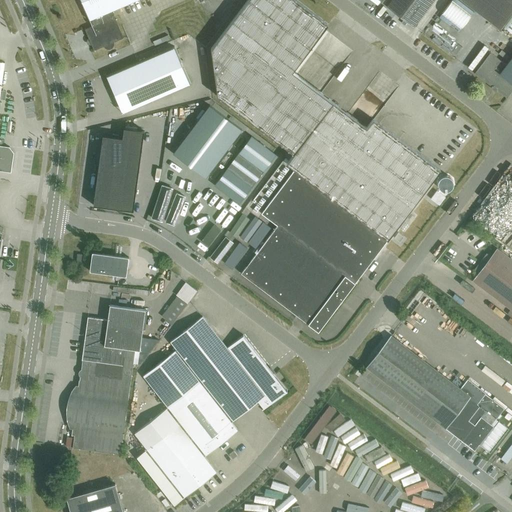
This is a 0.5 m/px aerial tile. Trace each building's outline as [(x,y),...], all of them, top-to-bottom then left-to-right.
[(94,51),(103,46),(105,48),(108,49),(110,49),(112,47),(113,45),(113,42),(123,38),(111,11),(136,0),(80,0),(91,26),(84,29),(94,51)] [(328,24),(295,0),(247,0),(210,49),(217,95),(293,154),(286,164),(294,170),(261,213),(277,226),(241,273),(318,332),(440,170),(373,119),(366,128),(292,71),(328,24)] [(414,27),(434,0),(391,0),(387,7),(414,27)] [(441,19),(439,22),(448,27),(450,24),(441,19)] [(190,84),(174,46),(105,76),(106,78),(132,109),(190,84)] [(200,48),(202,60),(208,59),(206,47),(200,48)] [(511,56),(506,65),(490,53),(474,74),(491,86),(491,89),(494,91),(496,91),(506,98),(511,91),(511,90),(511,56)] [(213,108),(177,156),(208,180),(245,132),(213,108)] [(94,204),(134,210),(146,130),(125,127),(124,137),(104,134),(94,204)] [(251,136),(214,185),(239,203),(276,155),(251,136)] [(0,170),(11,172),(13,153),(9,147),(0,145),(0,170)] [(218,224),(206,240),(212,244),(224,229),(218,224)] [(511,260),(497,249),(472,281),(511,310),(511,260)] [(128,257),(92,252),(89,271),(126,276),(128,257)] [(222,269),(229,260),(220,252),(212,261),(222,269)] [(177,295),(161,316),(172,324),(197,291),(186,282),(176,295),(177,295)] [(87,317),(84,342),(81,363),(122,368),(125,348),(139,350),(145,310),(109,305),(107,320),(87,317)] [(168,407),(134,434),(146,449),(137,457),(174,504),(216,472),(204,456),(237,430),(231,422),(258,402),(264,410),(289,391),(244,335),(228,347),(203,316),(171,342),(177,349),(143,376),(168,407)] [(419,328),(447,345),(452,339),(423,321),(419,328)] [(445,428),(462,441),(474,451),(479,444),(487,450),(491,444),(493,445),(500,436),(491,429),(492,427),(490,425),(495,419),(494,418),(502,408),(467,380),(460,389),(390,335),(366,367),(445,428)] [(97,366),(82,364),(72,434),(76,435),(74,448),(121,454),(132,371),(122,369),(120,379),(99,376),(96,372),(97,366)] [(332,405),(308,438),(315,443),(339,410),(332,405)] [(511,454),(508,451),(502,460),(510,466),(511,463),(511,454)] [(493,474),(496,481),(507,477),(505,470),(493,474)] [(122,511),(115,484),(66,498),(70,511),(122,511)]
